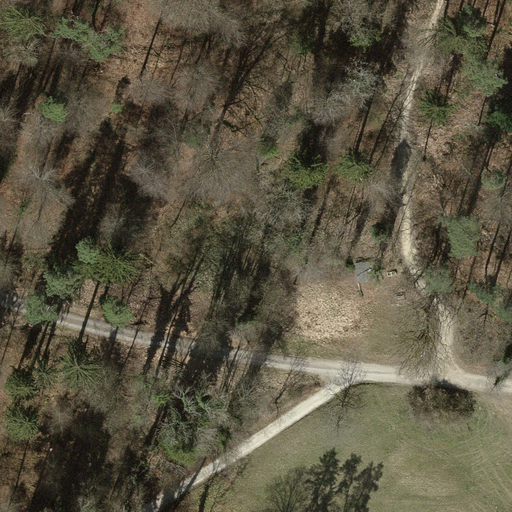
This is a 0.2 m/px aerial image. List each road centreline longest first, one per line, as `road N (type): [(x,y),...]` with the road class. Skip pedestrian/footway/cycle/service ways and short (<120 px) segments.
road 1 (track): [(440,0),(407,114),(403,188),(412,264),(448,336),(445,377)]
road 2 (track): [(0,298),(162,343),(353,372)]
road 3 (track): [(0,36),(172,51),(279,12)]
road 4 (track): [(148,511),(353,372)]
